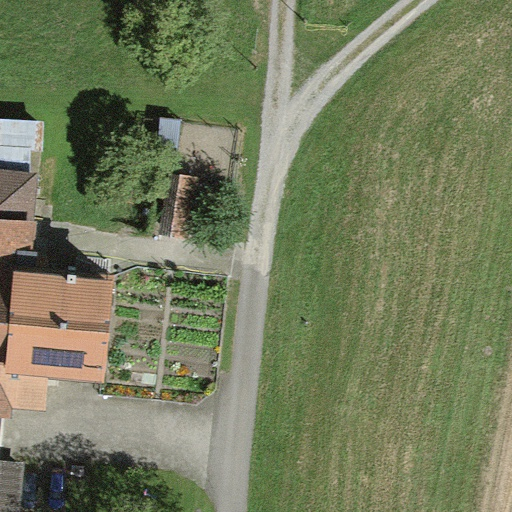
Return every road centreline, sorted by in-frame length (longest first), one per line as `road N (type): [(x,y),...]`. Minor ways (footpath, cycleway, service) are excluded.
road 1 (track): [(429,0),(308,111),(269,198),(233,511)]
road 2 (track): [(269,198),(290,0)]
